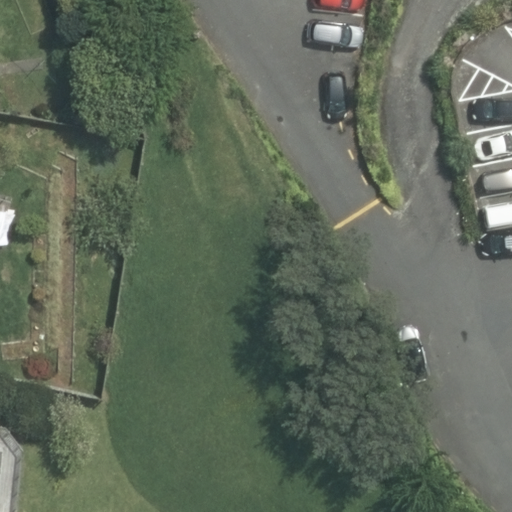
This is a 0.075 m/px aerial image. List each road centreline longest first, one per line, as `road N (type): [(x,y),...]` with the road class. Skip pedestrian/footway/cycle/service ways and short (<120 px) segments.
road 1 (residential): [(249,0),(382,196),(511,457)]
road 2 (unknown): [(440,313),(456,231),(430,53),(459,0)]
